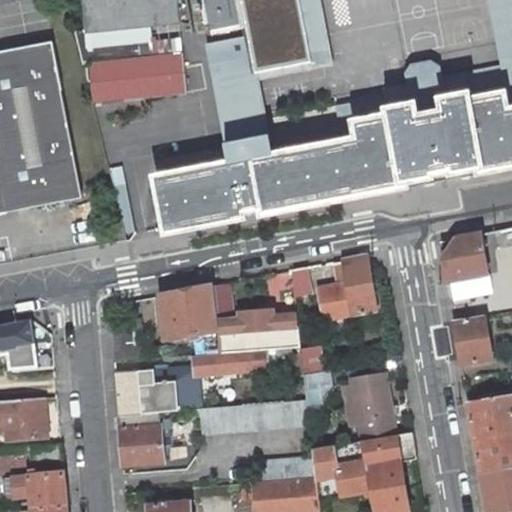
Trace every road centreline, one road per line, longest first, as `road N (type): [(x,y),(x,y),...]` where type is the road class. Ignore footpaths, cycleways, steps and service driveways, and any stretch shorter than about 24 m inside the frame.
road 1 (residential): [(411,221),(82,280)]
road 2 (residential): [(411,221),(459,511)]
road 3 (residential): [(82,280),(100,511)]
